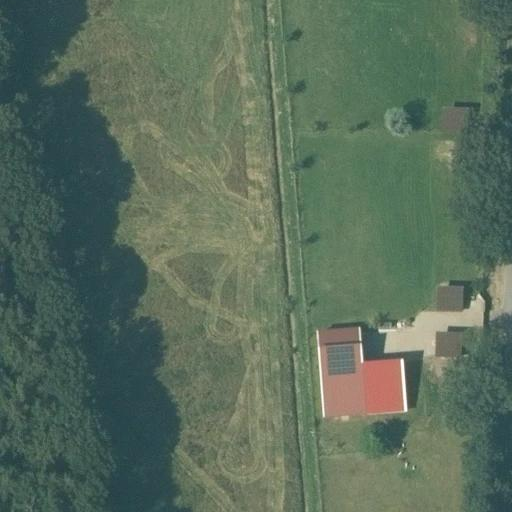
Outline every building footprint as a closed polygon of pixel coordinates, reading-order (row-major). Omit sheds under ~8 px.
[(447,109),(446,133),(468,134),(469,110),(447,109)] [(480,135),(482,112),(470,111),(469,134),(480,135)] [(440,311),(466,315),(469,290),(443,287),(440,311)] [(329,332),(330,418),(372,417),(370,332),(329,332)] [(463,360),(463,334),(440,334),(439,359),(463,360)]
